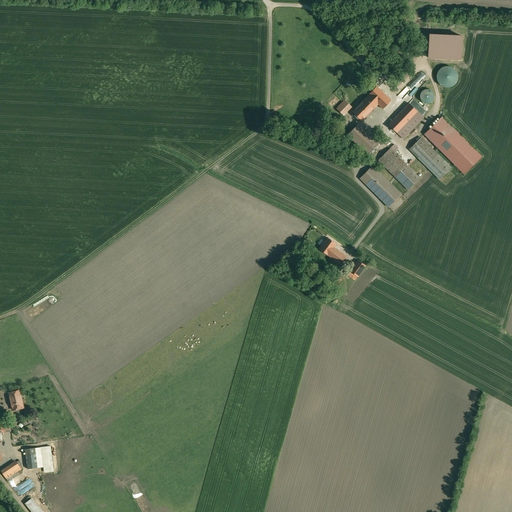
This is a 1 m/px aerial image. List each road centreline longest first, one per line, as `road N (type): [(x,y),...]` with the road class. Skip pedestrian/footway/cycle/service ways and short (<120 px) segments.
road 1 (track): [(269,6),(309,9),(395,97),(370,127),(385,144),(373,172),(392,183),(392,192),(354,250)]
road 2 (track): [(511,11),(429,5),(409,23),(345,43)]
road 3 (track): [(373,172),(274,132),(269,105)]
